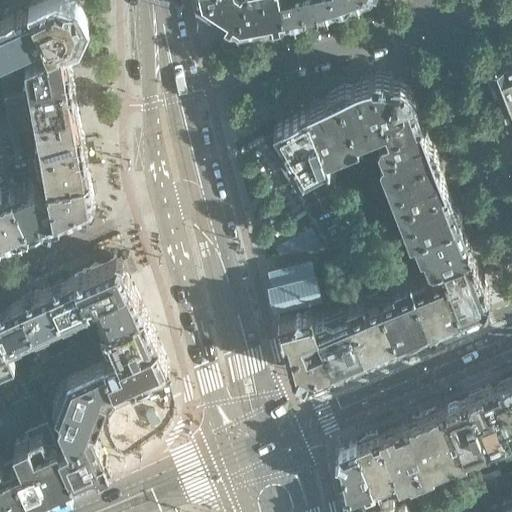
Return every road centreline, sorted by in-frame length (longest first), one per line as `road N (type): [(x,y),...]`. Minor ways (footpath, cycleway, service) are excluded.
road 1 (tertiary): [(511,311),(316,391),(299,402),(286,430)]
road 2 (secondary): [(164,202),(227,455)]
road 3 (tertiary): [(286,430),(511,339)]
road 4 (residential): [(511,233),(434,19)]
road 5 (secondary): [(286,430),(252,343),(218,215)]
road 6 (residential): [(434,19),(252,74)]
road 7 (secondary): [(218,215),(186,92),(161,36)]
road 8 (residential): [(164,202),(0,277)]
road 9 (secondary): [(161,36),(149,100),(164,202)]
road 10 (tertiary): [(95,511),(227,455)]
